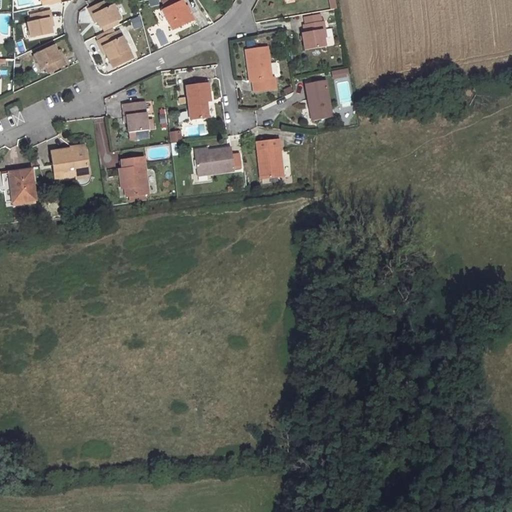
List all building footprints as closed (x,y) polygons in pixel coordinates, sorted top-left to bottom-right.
[(328,0),(330,10),(337,9),(335,0),(328,0)] [(104,25),(121,16),(116,5),(109,8),(107,3),(92,10),(94,16),(98,14),(104,25)] [(185,5),(166,14),(171,25),(176,22),(179,29),(199,19),(195,13),(190,15),(185,5)] [(56,12),(38,15),(39,23),(32,24),(35,40),(55,36),(53,21),(57,20),(56,12)] [(131,20),(135,29),(142,27),(139,17),(131,20)] [(310,31),(312,47),(329,45),(326,29),(328,29),(327,19),(312,21),(313,31),(310,31)] [(117,33),(100,42),(105,53),(110,50),(117,66),(135,57),(127,39),(122,42),(117,33)] [(270,41),(250,44),(254,76),(259,76),(260,86),(279,82),(278,72),(275,73),(270,41)] [(41,53),(46,64),(52,61),(56,68),(70,62),(67,54),(64,56),(59,45),(41,53)] [(52,61),(46,64),(50,71),(56,68),(52,61)] [(350,68),(333,71),(334,78),(347,76),(347,73),(350,72),(350,68)] [(213,76),(191,79),(195,111),(212,109),(210,96),(216,96),(213,76)] [(329,84),(312,87),(316,115),(334,113),(329,84)] [(133,112),(134,128),(151,125),(148,98),(126,101),(127,113),(133,112)] [(23,104),(13,108),(16,114),(25,109),(23,104)] [(152,132),(151,125),(134,128),(135,135),(152,132)] [(183,129),(172,131),(173,141),(184,139),(183,129)] [(285,133),(262,137),(267,172),(290,168),(285,133)] [(87,144),(53,148),(55,176),(76,173),(76,170),(89,168),(87,144)] [(237,145),(216,147),(198,150),(200,172),(239,166),(237,145)] [(124,159),(125,178),(126,189),(129,189),(147,187),(149,187),(146,155),(124,156),(124,159)] [(33,173),(9,175),(11,205),(35,203),(33,173)] [(148,194),(147,187),(129,189),(130,195),(148,194)]
